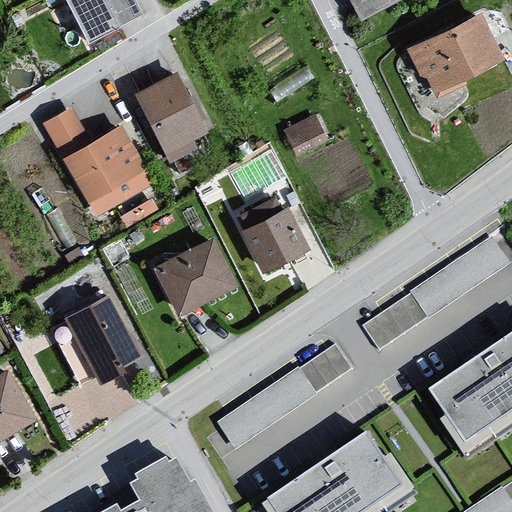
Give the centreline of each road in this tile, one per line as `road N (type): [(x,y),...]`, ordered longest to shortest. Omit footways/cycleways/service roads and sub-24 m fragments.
road 1 (residential): [(442,229),(19,511)]
road 2 (residential): [(442,229),(318,0)]
road 3 (residential): [(222,0),(0,131)]
